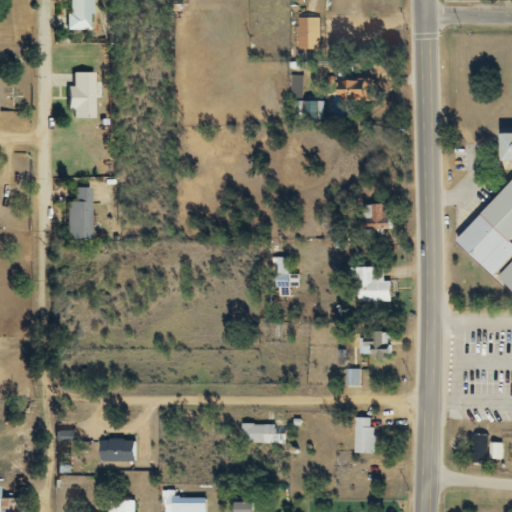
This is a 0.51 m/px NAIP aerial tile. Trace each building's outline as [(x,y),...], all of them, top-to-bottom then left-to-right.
[(92,30),(92,0),(70,0),(70,29),(92,30)] [(97,118),(97,73),(76,73),(76,86),(71,86),(71,118),(97,118)] [(375,100),(375,81),(348,81),(348,101),(375,100)] [(328,121),(328,98),(295,98),(295,121),(328,121)] [(511,144),(506,151),(511,156),(511,188),(462,241),(511,288),(511,144)] [(68,202),(68,239),(92,239),(92,189),(76,189),(76,202),(68,202)] [(367,205),(367,237),(384,238),(385,206),(367,205)] [(376,268),(354,268),(354,302),(396,302),(396,282),(376,282),(376,268)] [(301,287),(301,274),(280,274),(280,297),(292,297),(292,287),(301,287)] [(364,356),(394,356),(394,331),(364,331),(364,356)] [(362,371),(350,371),(350,387),(362,387),(362,371)] [(378,454),(378,419),(358,419),(358,454),(378,454)] [(290,425),(246,425),(246,445),(290,445),(290,425)] [(489,464),(489,438),(476,438),(476,464),(489,464)] [(0,487),(0,511),(12,511),(13,498),(2,498),(2,487),(0,487)] [(177,492),(166,492),(166,505),(177,505),(176,511),(209,511),(210,499),(176,499),(177,492)] [(142,511),(139,511),(139,501),(111,501),(110,511),(142,511)] [(240,511),(262,511),(262,503),(240,503),(240,511)]
